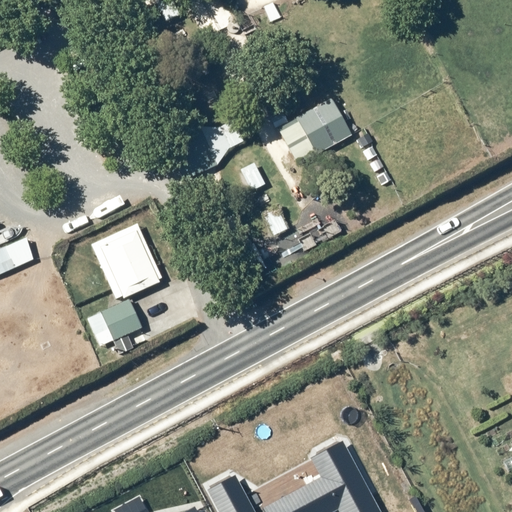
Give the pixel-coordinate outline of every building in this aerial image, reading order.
[(294,117),(289,108),(271,117),(297,167),(357,135),(336,95),(294,117)] [(201,133),(171,147),(187,182),(217,168),(201,133)] [(267,185),(256,163),(241,170),(252,192),(267,185)] [(0,235),(0,247),(15,241),(11,231),(0,235)] [(31,251),(27,240),(0,250),(0,274),(17,268),(13,257),(31,251)] [(119,245),(76,265),(101,318),(144,298),(119,245)]
